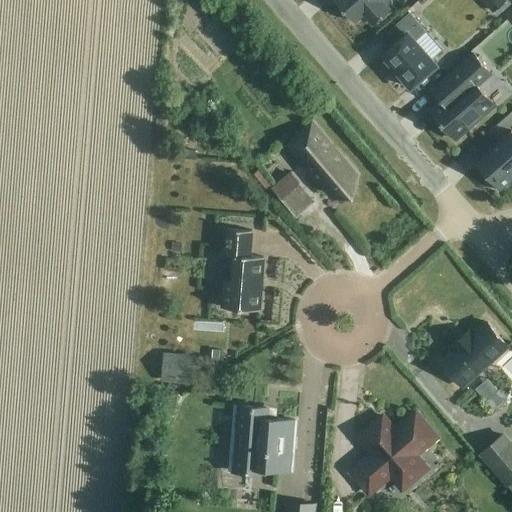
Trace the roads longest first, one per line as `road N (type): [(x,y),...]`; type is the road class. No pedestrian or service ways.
road 1 (residential): [(462,214),(276,0)]
road 2 (residential): [(364,300),(342,291),(321,301),(313,323),(319,338),(332,348),(355,348),(371,330),(369,307)]
road 3 (residential): [(462,214),(364,300)]
